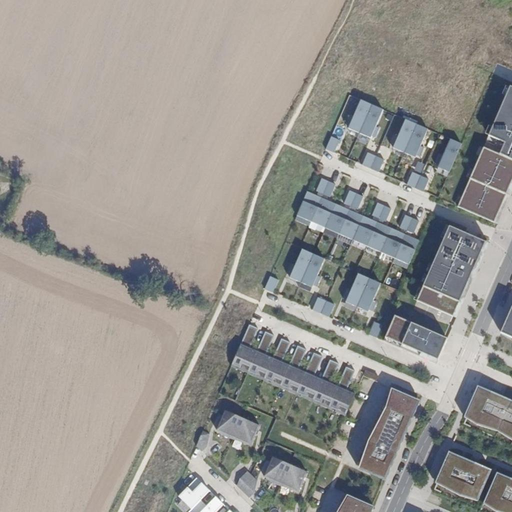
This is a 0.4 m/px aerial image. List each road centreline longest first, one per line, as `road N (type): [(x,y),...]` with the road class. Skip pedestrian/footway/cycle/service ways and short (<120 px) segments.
road 1 (residential): [(265,293),(458,381)]
road 2 (residential): [(326,157),(511,241)]
road 3 (residential): [(390,373),(257,314)]
road 4 (residential): [(450,398),(393,511)]
